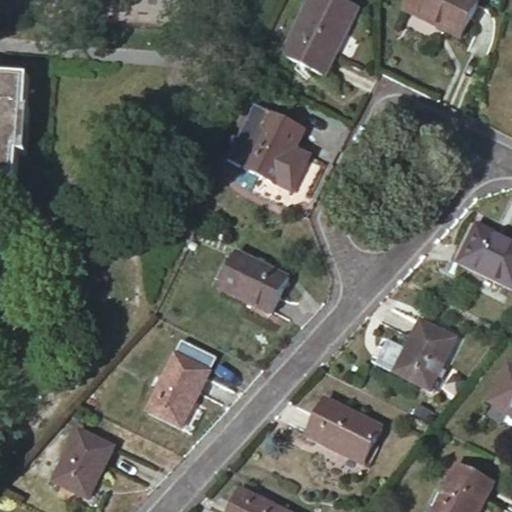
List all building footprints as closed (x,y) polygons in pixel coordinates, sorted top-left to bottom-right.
[(310,0),(282,57),(326,78),(360,10),(339,0),(310,0)] [(415,0),(409,13),(464,40),(482,3),(476,0),(415,0)] [(30,80),(0,78),(0,184),(17,186),(20,155),(28,156),(31,111),(28,110),(30,80)] [(244,169),(278,186),(306,131),(272,114),(244,169)] [(459,264),(511,289),(511,246),(494,238),(496,233),(471,221),(460,243),(467,247),(459,264)] [(221,289),(272,314),(289,279),(238,254),(221,289)] [(422,322),(408,350),(396,374),(431,391),(457,340),(422,322)] [(396,374),(408,350),(384,338),(373,361),(396,374)] [(148,412),(183,429),(218,359),(183,342),(148,412)] [(491,402),(511,412),(511,366),(509,365),(491,402)] [(331,446),(366,462),(383,428),(326,400),(307,438),(330,449),(331,446)] [(54,483),(90,500),(115,448),(79,431),(64,463),(58,460),(56,466),(61,468),(54,483)] [(434,511),(480,511),(495,483),(458,464),(434,511)] [(230,511),(288,511),(242,489),(230,511)]
